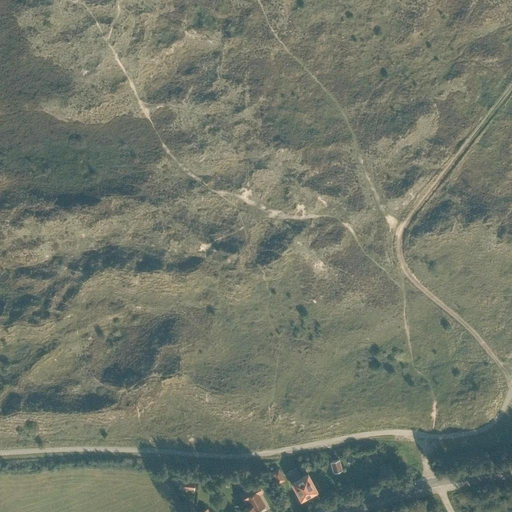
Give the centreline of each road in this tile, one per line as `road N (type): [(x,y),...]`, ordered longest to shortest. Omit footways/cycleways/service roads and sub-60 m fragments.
road 1 (track): [(0,456),(243,460),(357,440),(425,440)]
road 2 (track): [(511,82),(402,224),(396,245),(403,266)]
road 3 (tertiary): [(337,511),(511,465)]
road 4 (track): [(403,266),(468,325),(508,383)]
